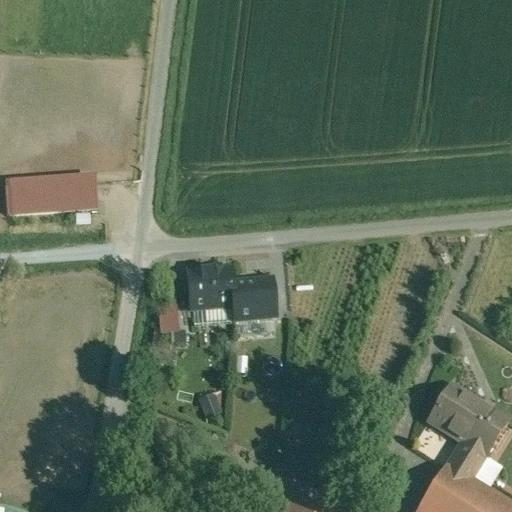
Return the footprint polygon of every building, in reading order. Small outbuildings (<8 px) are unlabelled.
[(92,178),(8,185),(11,220),(95,213),(92,178)] [(272,283),(232,287),(231,273),(187,277),(190,312),(232,309),(234,323),(275,319),(272,283)] [(159,334),(178,334),(177,307),(158,307),(159,334)] [(508,426),(449,389),(427,425),(461,446),(446,469),(470,484),(485,460),(486,461),(508,426)] [(214,396),(199,401),(205,419),(220,413),(214,396)] [(511,511),(511,510),(446,469),(445,469),(418,511),(511,511)]
